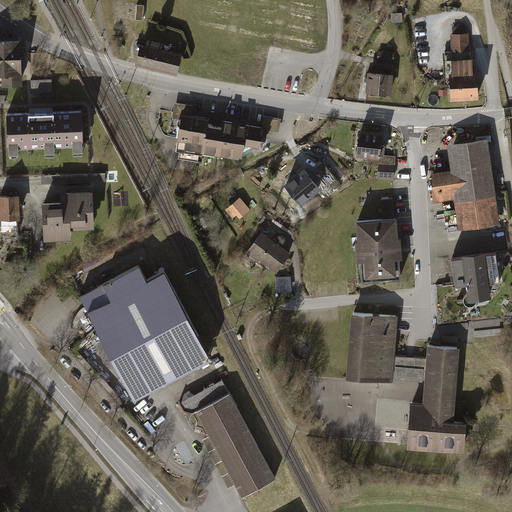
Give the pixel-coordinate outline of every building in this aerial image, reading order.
[(147,5),(115,2),(112,30),(132,31),(133,21),(146,22),(147,5)] [(403,13),(392,13),(392,22),(403,22),(403,13)] [(453,27),(453,34),(451,34),(452,52),(471,51),(470,33),(467,33),(467,26),(453,27)] [(20,40),(0,40),(0,84),(2,84),(2,87),(22,86),(20,40)] [(140,44),(135,66),(177,76),(183,54),(162,49),(163,43),(148,40),(146,45),(140,44)] [(395,53),(379,51),(377,67),(393,69),(395,53)] [(474,59),(453,60),(454,73),(451,74),(453,101),(481,100),(479,71),(475,72),(474,59)] [(368,72),(366,93),(392,96),(395,75),(368,72)] [(53,77),(32,78),(33,92),(54,91),(53,77)] [(7,150),(8,150),(8,156),(18,155),(18,149),(44,148),(45,154),(55,154),(54,148),(73,147),(73,153),(83,152),(82,146),(84,146),(82,111),(6,114),(7,150)] [(203,150),(207,124),(208,119),(182,114),(176,150),(202,155),(203,150)] [(238,124),(225,121),(223,122),(222,126),(218,152),(238,156),(239,155),(242,155),(264,143),(267,128),(247,125),(246,128),(238,126),(238,124)] [(203,150),(218,152),(222,126),(207,124),(203,150)] [(360,132),(357,157),(367,158),(367,166),(379,167),(378,179),(394,179),(396,156),(385,155),(386,146),(383,145),(384,135),(360,132)] [(455,199),(460,229),(500,224),(489,138),(447,144),(450,169),(431,172),(435,201),(455,199)] [(305,170),(286,185),(302,205),(320,190),(326,198),(342,185),(324,163),(309,175),(305,170)] [(65,202),(43,203),(45,240),(77,239),(76,227),(96,227),(95,192),(65,194),(65,202)] [(19,196),(0,196),(0,220),(20,220),(19,196)] [(251,210),(240,197),(225,210),(233,219),(237,215),(240,219),(251,210)] [(397,218),(356,221),(357,243),(355,243),(356,263),(360,263),(361,284),(401,281),(400,260),(403,260),(401,238),(399,238),(397,218)] [(277,273),(292,254),(262,232),(246,253),(259,263),(261,261),(277,273)] [(496,251),(451,257),(455,288),(466,286),(467,294),(468,301),(478,300),(492,298),(490,284),(500,282),(496,251)] [(139,265),(80,296),(134,401),(212,360),(165,271),(147,281),(139,265)] [(291,277),(276,278),(277,293),(292,291),(291,277)] [(399,315),(353,312),(347,379),(393,382),(393,379),(427,381),(425,403),(412,402),(409,449),(467,454),(470,420),(456,419),(462,348),(429,345),(428,358),(396,355),(399,315)] [(223,380),(183,401),(230,488),(236,485),(242,497),(276,478),(223,380)]
